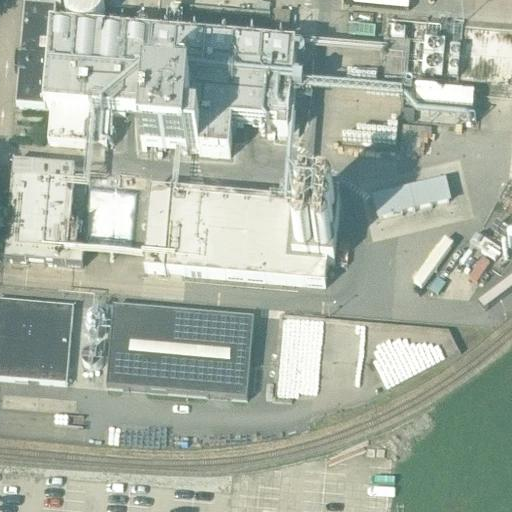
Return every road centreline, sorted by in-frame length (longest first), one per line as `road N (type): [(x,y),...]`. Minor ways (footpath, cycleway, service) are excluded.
road 1 (unknown): [(379,303),(0,274)]
road 2 (unknown): [(0,146),(310,163)]
road 3 (unknown): [(310,163),(511,141)]
road 4 (unknown): [(310,163),(379,303)]
road 5 (unknown): [(511,275),(476,301),(379,303)]
